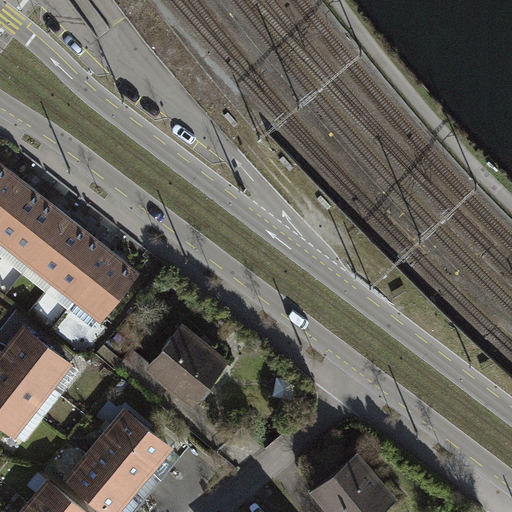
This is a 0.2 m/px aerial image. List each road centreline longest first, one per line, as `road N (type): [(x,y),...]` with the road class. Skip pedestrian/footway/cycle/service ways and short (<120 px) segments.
road 1 (secondary): [(511,410),(104,104),(0,10)]
road 2 (secondary): [(6,103),(365,371)]
road 3 (track): [(337,0),(511,204)]
road 4 (residential): [(365,371),(324,423),(212,511)]
road 5 (secondary): [(365,371),(511,482)]
